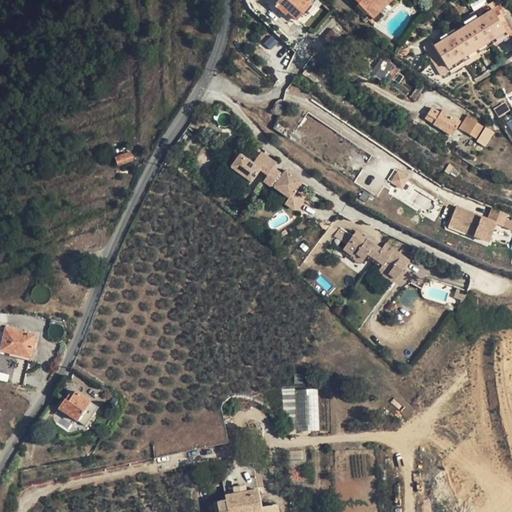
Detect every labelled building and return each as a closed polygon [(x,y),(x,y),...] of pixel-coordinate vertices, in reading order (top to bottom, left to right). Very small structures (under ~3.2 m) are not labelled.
[(279,0),(275,5),(285,14),(287,12),(296,20),(311,4),(313,0),(279,0)] [(355,0),(369,14),(383,0),(355,0)] [(391,0),(383,0),(369,14),(373,18),(391,0)] [(430,40),(423,44),(435,64),(434,64),(441,76),(450,71),(448,68),(462,59),(476,50),(491,41),(493,44),(494,45),(511,34),(511,32),(505,21),(501,24),(497,17),(492,10),(500,5),(498,0),(489,6),(475,14),(462,23),(460,24),(463,28),(448,37),(446,33),(444,31),(434,37),(429,40),(430,40)] [(488,3),(473,12),(475,14),(489,6),(488,3)] [(287,12),(285,14),(294,22),(296,20),(287,12)] [(473,12),(460,20),(462,23),(475,14),(473,12)] [(501,15),(497,17),(501,24),(505,21),(501,15)] [(460,24),(446,33),(448,37),(463,28),(460,24)] [(491,41),(476,50),(478,53),(493,44),(491,41)] [(476,50),(462,59),(464,62),(478,53),(476,50)] [(400,63),(386,53),(379,63),(381,65),(378,70),(384,74),(385,72),(392,76),(400,65),(399,65),(400,63)] [(462,59),(448,68),(450,71),(464,62),(462,59)] [(504,103),(494,109),(499,116),(509,110),(504,103)] [(284,109),(274,105),(271,111),(280,116),(284,109)] [(439,112),(432,108),(427,114),(436,120),(433,124),(452,136),(461,122),(442,110),(440,113),(439,112)] [(436,120),(427,114),(424,118),(433,124),(436,120)] [(473,118),(468,115),(460,128),(475,137),(482,126),(471,120),(473,118)] [(285,128),(278,123),(274,129),(281,133),(285,128)] [(493,132),(486,128),(477,142),(484,146),(493,132)] [(239,130),(236,134),(243,140),(246,135),(239,130)] [(128,146),(113,151),(115,157),(130,152),(128,146)] [(133,161),(130,152),(115,157),(118,166),(133,161)] [(240,154),(231,167),(242,175),(237,182),(246,188),(260,169),(268,175),(273,168),(276,163),(261,152),(253,163),(240,154)] [(453,167),(449,164),(445,171),(449,174),(453,167)] [(459,170),(453,167),(449,174),(455,178),(459,170)] [(280,173),(273,168),(268,175),(264,181),(271,186),(272,185),(280,173)] [(302,182),(286,170),(282,175),(274,186),(289,197),(285,203),(295,209),(304,197),(295,190),(302,182)] [(409,178),(398,171),(391,182),(402,188),(409,178)] [(282,175),(280,173),(272,185),(274,186),(282,175)] [(306,198),(304,197),(295,209),(297,211),(306,198)] [(509,214),(492,207),(487,220),(456,207),(451,221),(470,229),(469,233),(490,242),(497,224),(511,229),(511,218),(511,221),(507,219),(509,214)] [(470,229),(451,221),(449,225),(469,233),(470,229)] [(356,231),(353,235),(364,243),(367,239),(356,231)] [(381,249),(367,239),(364,243),(353,235),(344,248),(355,256),(357,254),(364,259),(366,256),(368,254),(375,258),(381,249)] [(398,253),(385,243),(381,249),(375,258),(372,261),(380,267),(388,273),(386,277),(394,282),(409,261),(398,253)] [(414,254),(403,246),(398,253),(409,261),(414,254)] [(364,259),(357,254),(355,256),(353,259),(360,264),(364,259)] [(378,271),(386,277),(388,273),(380,267),(378,271)] [(6,329),(1,351),(31,357),(35,335),(6,329)] [(31,357),(1,351),(0,353),(0,354),(30,361),(31,357)] [(295,390),(295,388),(282,389),(285,432),(296,431),(295,390)] [(317,389),(295,390),(296,431),(319,430),(317,389)] [(68,402),(65,400),(59,408),(77,420),(85,426),(98,407),(75,392),(72,396),(68,402)] [(259,463),(253,464),(257,487),(264,486),(259,463)] [(253,464),(220,470),(226,500),(214,502),(216,511),(277,511),(276,505),(261,508),(257,487),(253,464)]
